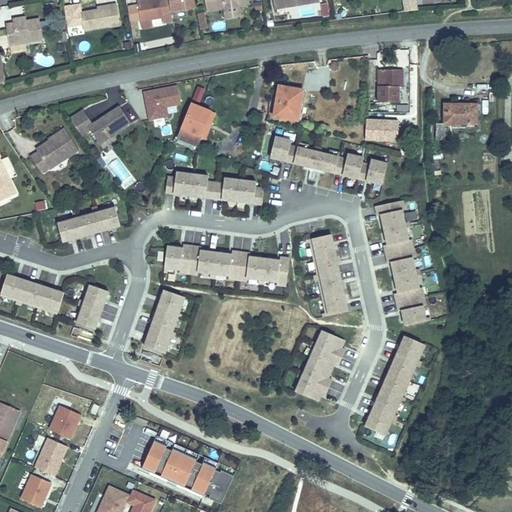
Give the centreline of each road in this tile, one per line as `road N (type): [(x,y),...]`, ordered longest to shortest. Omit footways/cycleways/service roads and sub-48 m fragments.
road 1 (tertiary): [(0,106),(262,50),(511,26)]
road 2 (residential): [(128,253),(164,217),(257,225),(319,206),(348,212),(373,336),(343,413)]
road 3 (unclassified): [(130,372),(227,407),(433,511)]
road 4 (residential): [(68,511),(130,372)]
road 5 (residential): [(0,243),(64,263),(114,248),(128,253)]
